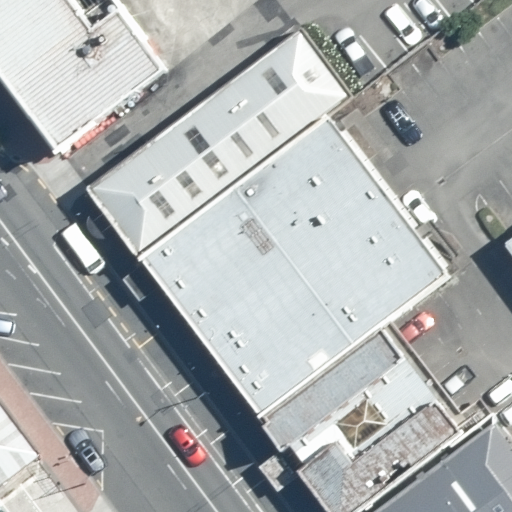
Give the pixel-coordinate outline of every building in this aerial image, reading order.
[(121,0),(0,0),(0,64),(67,152),(172,69),(121,0)] [(292,22),(84,181),(146,263),(343,113),(377,87),(333,29),(310,46),(292,22)] [(146,263),(238,401),(358,311),(433,253),(343,113),(146,263)] [(511,218),(483,239),(511,278),(511,218)] [(321,511),(441,422),(358,311),(238,401),(321,511)] [(321,511),(322,511),(511,511),(511,442),(477,396),(441,422),(321,511)] [(0,490),(38,463),(0,411),(0,490)]
